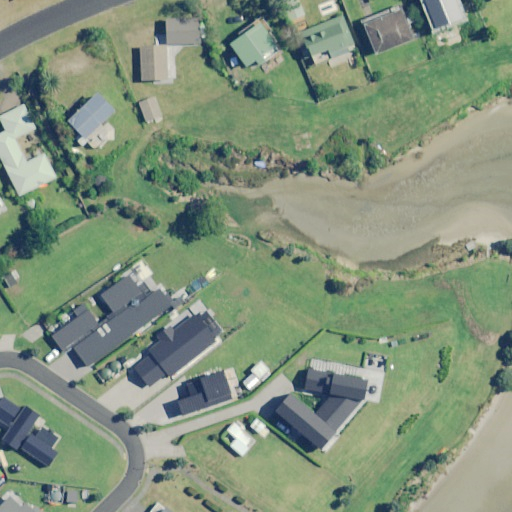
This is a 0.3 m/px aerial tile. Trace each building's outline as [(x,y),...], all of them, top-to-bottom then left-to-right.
[(465,13),(459,0),(426,0),(437,25),(465,13)] [(413,40),(401,10),(365,25),(377,55),(413,40)] [(354,46),(343,17),(302,32),(315,66),(332,60),(331,55),(354,46)] [(200,44),(200,19),(167,20),(168,45),(200,44)] [(281,51),(261,23),(230,45),(246,67),(256,61),(259,66),(281,51)] [(168,80),(167,47),(140,48),(141,81),(168,80)] [(115,113),(98,94),(67,123),(77,134),(73,138),(80,145),(115,113)] [(162,116),(155,96),(139,102),(146,122),(162,116)] [(35,130),(24,105),(0,116),(0,121),(5,132),(0,134),(0,158),(18,197),(56,179),(44,155),(26,163),(15,140),(35,130)] [(19,283),(11,270),(2,275),(9,288),(19,283)] [(177,290),(167,298),(160,288),(151,294),(141,280),(135,283),(129,275),(101,296),(115,315),(100,326),(88,309),(78,316),(51,336),(64,354),(73,347),(88,367),(167,310),(171,315),(187,303),(177,290)] [(362,398),(367,376),(307,364),(303,383),(329,388),(328,390),(313,408),(289,387),(272,406),(320,447),(362,398)] [(226,394),(214,371),(201,378),(213,401),(226,394)] [(259,381),(253,374),(242,383),(248,390),(259,381)] [(199,402),(192,391),(185,395),(191,406),(199,402)] [(275,414),(266,407),(259,415),(269,423),(275,414)] [(242,457),(249,449),(246,446),(252,440),(233,424),(227,431),(237,439),(231,447),(242,457)] [(34,457),(27,450),(12,467),(20,473),(34,457)] [(8,491),(0,498),(0,511),(45,511),(35,501),(32,504),(26,497),(19,501),(8,491)] [(148,511),(177,511),(165,502),(158,511),(153,507),(148,511)]
